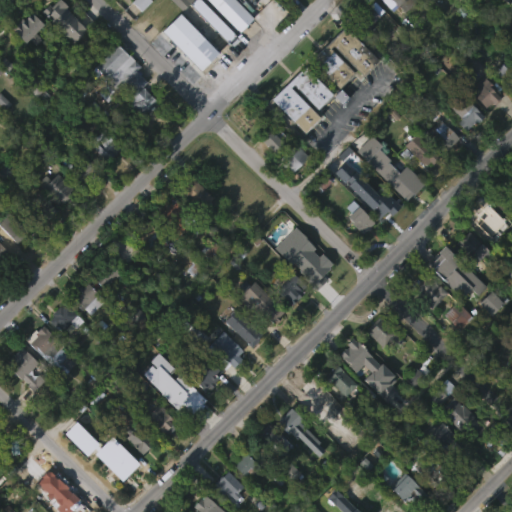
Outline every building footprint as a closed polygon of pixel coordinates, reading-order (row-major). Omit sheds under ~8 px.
[(123,4),(118,0),(88,0),(109,19),(123,4)] [(230,44),(191,5),(196,0),(200,0),(237,37),(230,44)] [(241,32),(240,33),(208,0),(235,0),(254,19),(241,32)] [(281,17),(294,4),(290,0),(277,0),(271,6),(281,17)] [(416,0),(417,1),(405,13),(392,0),(416,0)] [(359,8),(367,16),(373,10),(380,17),(373,23),(377,27),(369,36),(351,16),(359,8)] [(32,11),(43,22),(35,31),(42,38),(36,44),(29,38),(25,42),(12,28),(22,18),(24,19),(32,11)] [(375,19),(396,39),(403,32),(382,12),(375,19)] [(216,56),(199,73),(172,46),(160,35),(178,17),(191,29),(202,40),(216,56)] [(128,33),(137,43),(148,32),(138,22),(128,33)] [(376,60),(358,78),(352,72),(313,111),(319,117),(302,133),(268,99),(302,64),(299,61),(304,56),(308,60),(342,26),(376,60)] [(186,35),(223,73),(230,66),(194,27),(186,35)] [(83,61),(54,30),(40,43),(69,74),(83,61)] [(22,45),(8,59),(3,55),(2,56),(0,54),(0,43),(2,41),(0,39),(8,31),(22,45)] [(357,51),(366,59),(376,47),(366,39),(357,51)] [(148,81),(143,86),(158,100),(142,117),(129,104),(130,103),(128,101),(132,96),(134,98),(136,96),(134,93),(136,91),(127,82),(125,84),(127,86),(118,95),(103,79),(106,77),(95,66),(118,42),(141,65),(137,70),(148,81)] [(30,79),(38,70),(31,64),(40,55),(26,43),(9,60),(30,79)] [(214,84),(176,44),(158,62),(195,102),(214,84)] [(511,88),(495,71),(510,57),(511,59),(511,88)] [(335,120),(353,104),(357,108),(374,93),(341,58),(307,91),(335,120)] [(501,98),(496,103),(494,102),(491,105),(490,103),(486,107),(469,90),(484,75),(495,86),(493,87),(502,96),(500,97),(501,98)] [(90,99),(112,121),(116,117),(124,124),(118,129),(137,148),(153,132),(139,118),(144,113),(132,102),(136,98),(114,76),(90,99)] [(479,122),(474,127),(472,125),(467,130),(458,121),(463,117),(451,105),(463,92),(486,115),(479,122)] [(487,133),(490,136),(503,122),(484,105),(466,124),(482,139),(487,133)] [(268,131),(299,164),(314,151),(283,117),(268,131)] [(454,143),(445,153),(426,133),(441,118),(460,138),(454,143)] [(275,122),(278,125),(279,124),(288,134),(281,142),(282,143),(271,153),(258,138),(275,122)] [(444,137),(457,151),(454,154),(462,163),(479,148),(458,125),(444,137)] [(106,161),(105,162),(87,143),(102,128),(120,148),(106,161)] [(417,133),(441,157),(428,170),(422,164),(423,163),(414,153),(408,160),(401,153),(407,147),(405,146),(417,133)] [(298,143),(302,148),(301,149),(307,156),(291,172),(277,159),(294,143),(296,145),(298,143)] [(81,150),(89,158),(90,157),(100,168),(84,184),(71,170),(79,163),(74,157),(81,150)] [(422,165),(441,184),(455,169),(435,151),(422,165)] [(255,169),(269,182),(277,173),(264,160),(255,169)] [(400,177),(423,201),(435,189),(412,165),(400,177)] [(105,193),(113,183),(97,168),(88,178),(105,193)] [(402,197),(397,202),(365,169),(352,182),(402,232),(420,215),(402,197)] [(58,172),(73,188),(69,192),(72,195),(63,205),(59,201),(58,202),(38,182),(46,174),(51,179),(58,172)] [(189,175),(212,197),(208,201),(211,203),(208,206),(205,204),(203,206),(205,209),(202,212),(194,206),(190,210),(185,204),(188,201),(179,192),(180,191),(177,187),(189,175)] [(303,189),(291,176),(276,189),(288,203),(303,189)] [(46,221),(39,228),(23,211),(41,193),(57,210),(46,221)] [(353,199),(371,215),(370,216),(375,221),(368,230),(363,234),(353,224),(355,222),(349,217),(353,213),(346,206),(353,199)] [(177,200),(195,216),(181,233),(160,214),(171,202),(173,204),(177,200)] [(33,215),(56,236),(70,220),(53,205),(47,211),(41,206),(33,215)] [(488,205),(507,223),(493,237),(488,232),(489,230),(481,222),(479,224),(474,219),(488,205)] [(177,221),(196,241),(208,230),(190,209),(177,221)] [(29,236),(21,243),(18,240),(14,244),(0,229),(0,217),(6,211),(29,236)] [(158,222),(168,231),(157,243),(149,236),(140,246),(130,237),(143,222),(151,230),(158,222)] [(183,256),(177,251),(184,245),(170,231),(156,245),(174,264),(183,256)] [(338,241),(359,265),(370,255),(349,232),(338,241)] [(52,244),(48,236),(39,240),(43,249),(52,244)] [(123,237),(132,244),(133,243),(140,249),(123,264),(110,251),(123,237)] [(459,237),(471,249),(477,243),(485,250),(472,263),(453,244),(459,237)] [(0,243),(10,253),(0,263),(0,243)] [(327,274),(322,278),(320,276),(316,280),(295,258),(308,246),(329,268),(325,271),(327,274)] [(151,261),(139,255),(132,270),(144,275),(151,261)] [(110,261),(124,276),(120,280),(116,276),(104,288),(93,277),(96,275),(94,272),(103,264),(105,266),(110,261)] [(449,277),(449,278),(458,270),(461,273),(455,279),(466,290),(457,299),(431,271),(442,261),(453,273),(449,277)] [(452,275),(472,296),(485,283),(465,262),(452,275)] [(122,270),(108,278),(117,295),(131,288),(122,270)] [(292,304),(289,307),(274,291),(292,274),(304,286),(299,290),(302,293),(292,304)] [(428,274),(440,286),(441,285),(448,292),(432,309),(420,297),(423,294),(413,284),(418,278),(421,281),(428,274)] [(253,280),(283,311),(271,322),(248,298),(241,304),(234,298),(253,280)] [(88,282),(104,297),(97,304),(95,302),(92,304),(95,307),(90,312),(87,310),(84,314),(70,300),(79,291),(77,290),(81,285),(83,287),(88,282)] [(91,310),(99,319),(116,305),(107,295),(91,310)] [(474,317),(460,330),(452,322),(450,323),(443,315),(458,300),(474,317)] [(66,302),(78,314),(60,333),(49,321),(54,316),(51,314),(60,305),(62,307),(66,302)] [(441,327),(421,305),(407,318),(427,340),(441,327)] [(272,323),(286,337),(302,322),(287,307),(272,323)] [(251,347),(249,349),(222,322),(234,310),(261,337),(251,347)] [(100,333),(83,315),(68,329),(85,347),(100,333)] [(399,334),(385,348),(368,331),(383,317),(399,334)] [(281,337),(243,318),(235,334),(273,352),(281,337)] [(486,346),(498,335),(486,323),(474,334),(486,346)] [(42,325),(75,360),(66,369),(68,370),(60,379),(16,332),(21,328),(27,335),(34,329),(36,331),(42,325)] [(241,362),(234,368),(231,364),(225,370),(205,349),(224,330),(243,351),(239,354),(243,359),(241,362)] [(25,372),(31,378),(35,374),(41,381),(30,392),(20,379),(19,380),(4,364),(13,356),(12,354),(19,346),(35,363),(25,372)] [(392,367),(374,351),(365,362),(382,378),(392,367)] [(22,371),(58,407),(72,393),(36,357),(22,371)] [(196,360),(200,364),(202,362),(205,365),(209,360),(220,371),(216,375),(217,377),(220,373),(229,382),(225,387),(217,379),(210,389),(208,387),(203,392),(188,376),(191,373),(187,369),(196,360)] [(241,383),(218,362),(205,377),(228,398),(241,383)] [(343,369),(358,384),(346,396),(331,381),(330,382),(323,376),(337,362),(343,369)] [(383,434),(394,423),(385,415),(390,410),(349,370),(335,386),(352,402),(358,396),(366,404),(359,411),(383,434)] [(35,394),(18,377),(8,387),(13,392),(6,398),(29,422),(43,409),(31,397),(35,394)] [(456,387),(437,406),(428,397),(447,378),(456,387)] [(316,386),(325,396),(321,400),(322,401),(309,412),(300,403),(304,400),(302,397),(310,389),(312,391),(316,386)] [(218,406),(204,390),(186,406),(199,421),(218,406)] [(339,429),(353,415),(331,395),(318,409),(339,429)] [(401,410),(409,418),(421,404),(413,396),(401,410)] [(454,397),(475,415),(474,417),(480,422),(477,425),(483,431),(472,443),(440,412),(454,397)] [(173,428),(168,434),(163,429),(155,438),(146,430),(151,425),(143,417),(157,403),(175,421),(170,426),(173,428)] [(296,425),(322,451),(315,458),(294,436),(292,438),(286,433),(284,435),(273,423),(288,408),(301,420),(296,425)] [(432,438),(451,420),(443,411),(424,429),(432,438)] [(317,435),(312,421),(297,426),(303,441),(317,435)] [(465,443),(458,451),(451,445),(448,449),(443,444),(439,448),(428,436),(443,421),(465,443)] [(286,447),(277,456),(257,436),(269,423),(286,440),(282,444),(286,447)] [(129,425),(133,429),(135,427),(152,444),(141,454),(137,450),(135,452),(122,439),(126,435),(122,431),(129,425)] [(172,451),(155,435),(143,448),(160,464),(172,451)] [(275,451),(312,490),(322,480),(285,441),(275,451)] [(260,467),(252,475),(250,473),(246,477),(229,460),(242,448),(260,467)] [(60,464),(82,487),(94,475),(72,452),(60,464)] [(449,466),(437,453),(423,466),(435,479),(449,466)] [(273,488),(286,478),(267,454),(254,464),(273,488)] [(150,473),(133,457),(121,469),(139,486),(150,473)] [(134,495),(108,467),(90,484),(116,511),(134,495)] [(228,471),(244,486),(238,492),(243,499),(234,507),(212,485),(228,471)] [(405,474),(425,495),(418,502),(412,495),(408,499),(404,495),(399,499),(388,487),(403,472),(405,474)] [(68,497),(81,510),(82,509),(85,511),(56,511),(62,506),(47,491),(59,479),(73,493),(68,497)] [(417,495),(425,504),(433,497),(425,488),(417,495)] [(291,511),(297,505),(286,494),(278,502),(287,511),(291,511)] [(203,495),(205,496),(206,495),(225,511),(198,511),(193,507),(203,495)] [(396,511),(376,511),(390,497),(396,503),(392,507),(396,511)] [(233,511),(223,502),(213,511),(233,511)]
